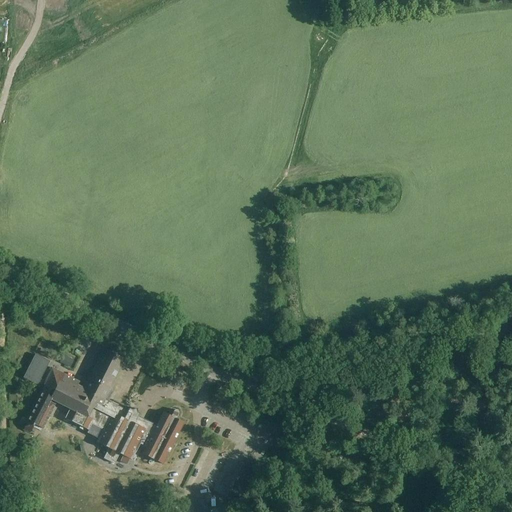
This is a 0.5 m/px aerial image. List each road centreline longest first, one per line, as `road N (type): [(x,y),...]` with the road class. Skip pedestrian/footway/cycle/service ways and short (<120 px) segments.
road 1 (tertiary): [(511,328),(246,382),(0,266)]
road 2 (track): [(246,382),(491,479)]
